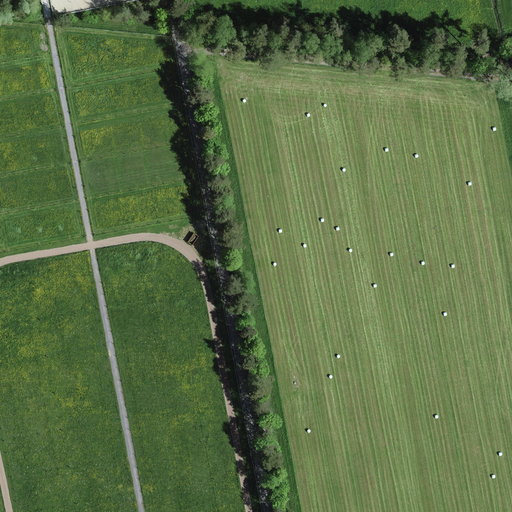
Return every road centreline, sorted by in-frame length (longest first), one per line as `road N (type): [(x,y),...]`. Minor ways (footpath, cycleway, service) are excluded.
road 1 (unclassified): [(269,511),(173,0)]
road 2 (unknown): [(45,0),(140,511)]
road 3 (track): [(182,51),(511,80)]
road 4 (unknown): [(249,511),(205,282),(179,247),(143,236)]
road 5 (unknown): [(143,236),(0,262)]
